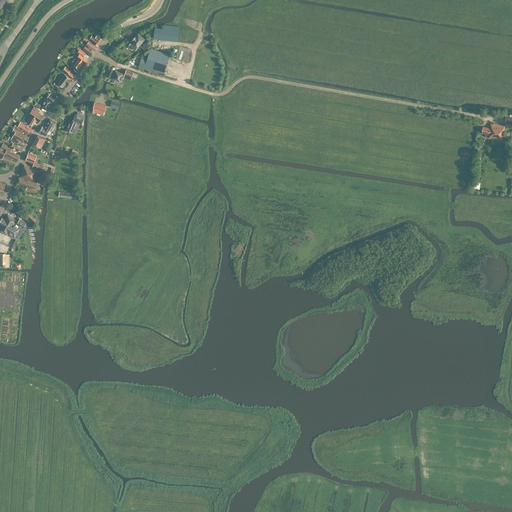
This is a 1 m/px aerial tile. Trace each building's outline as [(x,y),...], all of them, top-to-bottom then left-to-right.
[(153,38),(176,41),(178,26),(163,24),(162,28),(154,27),(153,38)] [(131,41),(129,45),(134,49),(136,48),(138,47),(144,39),(138,33),(131,41)] [(89,39),(97,45),(102,39),(96,35),(94,37),(91,35),(89,39)] [(150,44),(146,40),(141,46),(145,49),(150,44)] [(86,44),(94,50),(97,46),(89,41),(87,42),(86,44)] [(88,54),(89,53),(91,54),(93,51),(85,45),(82,49),(88,54)] [(166,64),(169,54),(150,48),(146,60),(141,58),(138,66),(163,73),(166,64)] [(73,65),(78,69),(83,63),(84,64),(88,59),(83,56),(85,53),(79,49),(76,53),(78,54),(75,59),(74,59),(72,61),(72,63),(73,64),(73,65)] [(69,71),(70,70),(65,66),(62,70),(71,78),(74,75),(69,71)] [(112,78),(120,81),(123,73),(120,72),(115,70),(112,78)] [(57,83),(61,86),(65,82),(67,84),(71,80),(65,74),(60,81),(59,80),(57,83)] [(40,106),(46,109),(51,102),(54,99),(49,95),(50,94),(48,92),(39,104),(41,105),(40,106)] [(114,110),(117,111),(120,103),(111,100),(109,106),(115,107),(114,110)] [(92,112),(103,115),(104,111),(106,105),(94,102),(93,108),(92,112)] [(39,110),(34,107),(29,115),(30,116),(27,121),(32,125),(36,119),(38,121),(42,115),(38,112),(39,110)] [(65,129),(72,132),(76,123),(80,125),(83,118),(82,117),(83,115),(78,112),(73,121),(70,120),(65,129)] [(47,124),(44,127),(42,126),(39,131),(45,135),(48,130),(51,131),(56,122),(49,119),(46,124),(47,124)] [(21,130),(21,129),(30,134),(33,129),(20,122),(18,125),(15,123),(14,126),(21,130)] [(488,137),(501,140),(502,136),(503,136),(505,125),(494,123),(494,124),(491,124),(490,128),(483,126),(482,132),(486,133),(485,136),(488,137)] [(10,140),(18,144),(20,139),(26,142),(29,137),(13,129),(11,132),(14,133),(10,140)] [(32,144),(40,148),(45,139),(37,135),(32,144)] [(9,146),(21,152),(23,147),(17,144),(17,145),(13,143),(11,142),(9,146)] [(0,157),(2,159),(3,156),(11,160),(12,158),(17,160),(20,155),(10,151),(11,148),(2,144),(0,148),(0,157)] [(25,160),(34,163),(33,167),(43,170),(44,165),(35,162),(34,162),(36,155),(28,152),(25,160)] [(20,176),(33,181),(34,178),(35,178),(38,169),(23,164),(20,173),(21,173),(20,176)] [(27,186),(26,190),(33,192),(35,188),(35,189),(37,182),(36,182),(20,177),(18,183),(27,186)] [(36,219),(29,213),(26,216),(33,223),(36,219)] [(16,220),(7,215),(5,219),(2,218),(0,221),(0,224),(1,225),(0,226),(0,230),(5,233),(7,235),(8,233),(14,236),(19,228),(21,229),(22,227),(26,222),(19,218),(17,221),(16,220)] [(3,267),(9,267),(9,256),(9,254),(5,254),(5,253),(0,253),(0,254),(0,253),(0,259),(0,263),(3,263),(3,267)] [(15,308),(5,307),(2,337),(6,337),(6,335),(10,335),(12,316),(19,316),(19,312),(19,307),(18,307),(18,304),(16,304),(15,308)]
